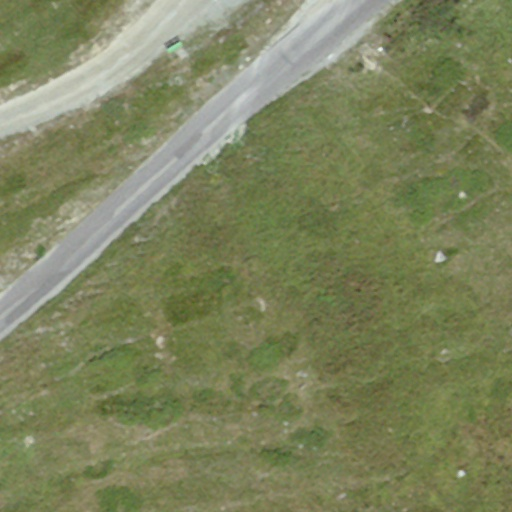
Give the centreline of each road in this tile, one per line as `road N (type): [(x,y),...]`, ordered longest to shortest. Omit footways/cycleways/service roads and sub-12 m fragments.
road 1 (unclassified): [(370,0),(0,313)]
road 2 (track): [(0,117),(74,86),(168,0)]
